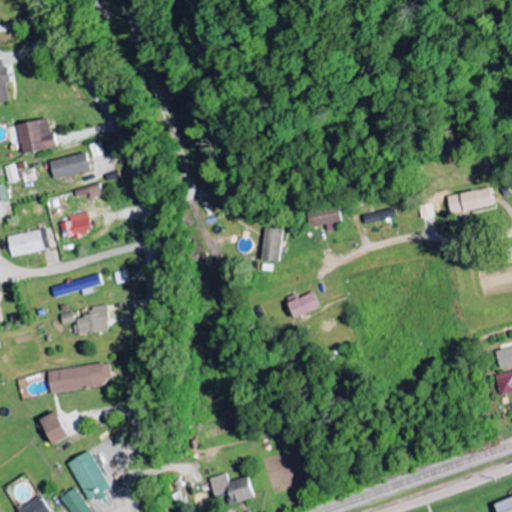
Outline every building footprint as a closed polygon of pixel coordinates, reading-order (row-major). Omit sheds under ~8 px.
[(55,149),(49,119),(16,126),(23,156),(55,149)] [(53,179),(90,174),(87,156),(51,161),(53,179)] [(19,182),(15,165),(4,167),(8,185),(19,182)] [(493,207),(489,189),(447,198),(451,216),(493,207)] [(420,205),(420,219),(433,218),(432,205),(420,205)] [(336,231),(334,224),(341,222),(337,206),(307,212),(310,229),(326,226),(327,232),(336,231)] [(362,216),(365,226),(396,218),(393,208),(362,216)] [(90,236),(88,214),(69,216),(69,223),(61,224),(62,239),(90,236)] [(281,228),(263,227),(261,262),(280,262),(281,228)] [(45,251),(40,230),(7,238),(11,258),(45,251)] [(114,273),(116,285),(129,283),(127,271),(114,273)] [(52,286),(53,296),(101,288),(99,278),(52,286)] [(320,310),(313,294),(287,304),(294,320),(320,310)] [(76,338),(110,332),(106,306),(89,309),(90,317),(73,320),(76,338)] [(60,315),(62,325),(75,323),(73,313),(60,315)] [(511,347),(495,352),(500,370),(511,366),(511,347)] [(47,371),(51,394),(111,386),(108,363),(47,371)] [(511,371),(494,376),(500,396),(511,392),(511,371)] [(53,444),(69,437),(56,411),(40,419),(53,444)] [(89,501),(110,488),(89,451),(67,463),(89,501)] [(209,478),(214,498),(225,494),(228,505),(253,497),(247,476),(228,482),(225,473),(209,478)] [(91,511),(74,489),(60,498),(70,511),(91,511)] [(496,511),(511,511),(511,496),(493,503),(496,511)] [(15,511),(50,511),(42,497),(15,511)]
